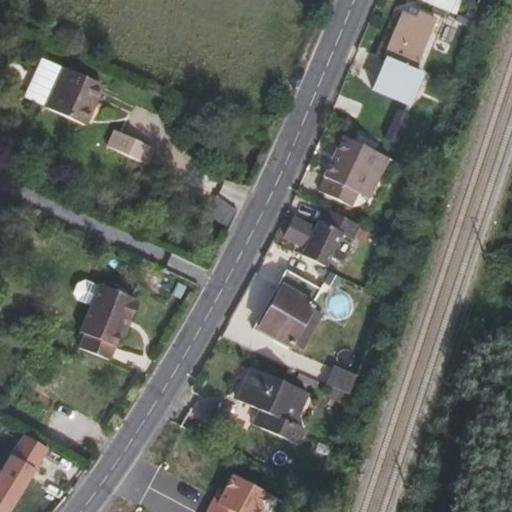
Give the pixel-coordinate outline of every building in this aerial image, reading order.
[(407,101),(421,69),(412,65),(434,15),(418,8),(415,14),(404,9),(371,86),(407,101)] [(35,117),(54,76),(31,66),(13,107),(35,117)] [(74,135),(93,93),(54,76),(35,117),(74,135)] [(353,189),(363,167),(375,172),(383,152),(338,132),(319,175),(323,176),(317,190),(347,203),(353,189)] [(136,173),(143,157),(104,139),(96,156),(136,173)] [(365,194),(375,172),(363,167),(353,189),(365,194)] [(320,267),(338,229),(350,235),(354,227),(321,211),(317,219),(315,218),(311,226),(290,216),(280,235),(302,245),(297,255),(320,267)] [(297,320),(315,289),(283,270),(249,330),(281,348),(290,332),(297,320)] [(117,329),(123,316),(126,318),(129,310),(126,309),(127,306),(119,303),(117,297),(111,296),(107,298),(91,291),(77,325),(112,340),(117,329)] [(121,330),(126,318),(123,316),(117,329),(121,330)] [(302,339),(309,327),(297,320),(290,332),(302,339)] [(105,359),(112,340),(77,325),(75,330),(80,332),(74,345),(105,359)] [(289,422),(302,393),(245,369),(230,402),(254,412),(262,416),(257,429),(293,445),(300,427),(289,422)] [(257,429),(262,416),(254,412),(248,425),(257,429)] [(45,448),(21,434),(0,470),(0,505),(8,510),(45,448)] [(257,511),(267,495),(230,475),(215,504),(210,501),(204,511),(257,511)]
